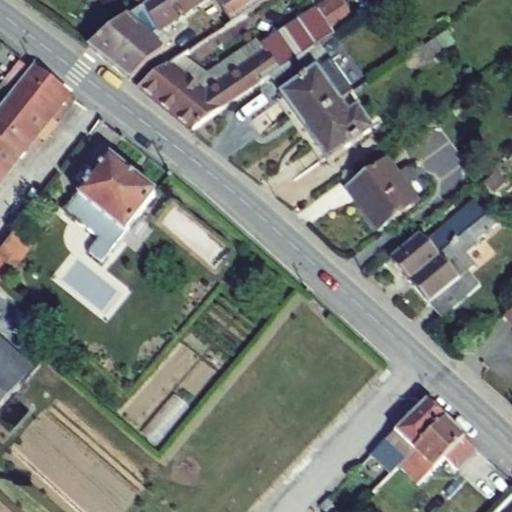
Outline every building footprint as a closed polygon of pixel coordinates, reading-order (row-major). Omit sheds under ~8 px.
[(126,17),(88,48),(130,81),(164,51),(147,36),(137,26),(149,19),(157,31),(160,30),(203,0),(213,0),(231,25),(269,0),(152,0),(128,18),(126,17)] [(333,33),(351,21),(337,0),(332,0),(318,10),(333,33)] [(321,46),(334,37),(319,15),(204,94),(169,65),(139,89),(192,133),(224,109),(271,79),(271,80),(321,46)] [(147,36),(164,51),(171,43),(160,30),(157,31),(147,36)] [(431,61),(455,45),(447,34),(423,49),(431,61)] [(348,98),(353,94),(321,46),(271,80),(282,95),(281,96),(304,129),(340,104),(348,98)] [(30,72),(20,64),(3,86),(13,94),(30,72)] [(0,182),(67,98),(32,70),(30,72),(13,94),(0,110),(0,182)] [(349,116),(356,111),(348,98),(340,104),(349,116)] [(356,111),(349,116),(340,104),(304,129),(328,162),(371,132),(356,111)] [(108,157),(64,212),(99,239),(112,250),(155,195),(108,157)] [(379,232),(417,205),(386,163),(348,190),(379,232)] [(484,184),(494,194),(505,185),(496,174),(484,184)] [(409,282),(469,232),(486,218),(480,211),(476,206),(429,245),(420,234),(390,260),(409,282)] [(486,218),(491,214),(485,207),(480,211),(486,218)] [(486,218),(494,228),(499,224),(491,214),(486,218)] [(479,241),(494,228),(486,218),(469,232),(409,282),(440,320),(480,286),(468,271),(475,265),(466,254),(480,242),(479,241)] [(4,245),(20,258),(29,247),(13,234),(4,245)] [(101,262),(112,250),(99,239),(89,252),(101,262)] [(4,245),(0,249),(0,281),(1,282),(20,258),(4,245)] [(0,407),(31,372),(0,345),(0,407)] [(398,468),(445,421),(426,401),(373,455),(393,474),(398,468)] [(418,487),(445,459),(457,471),(477,451),(445,421),(398,468),(418,487)]
